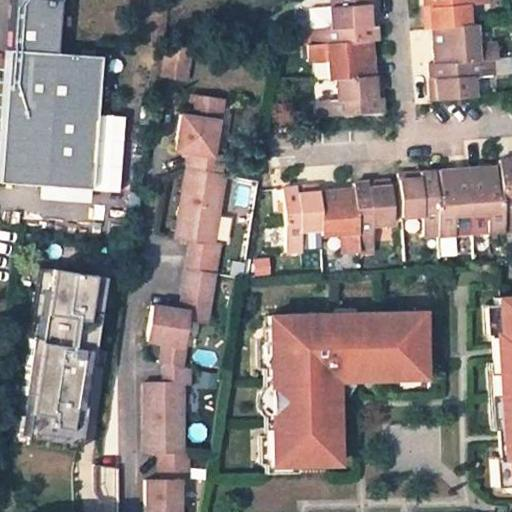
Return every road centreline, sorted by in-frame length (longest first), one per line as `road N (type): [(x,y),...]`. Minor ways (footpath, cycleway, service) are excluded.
road 1 (residential): [(399,14),(410,142)]
road 2 (residential): [(283,155),(410,142)]
